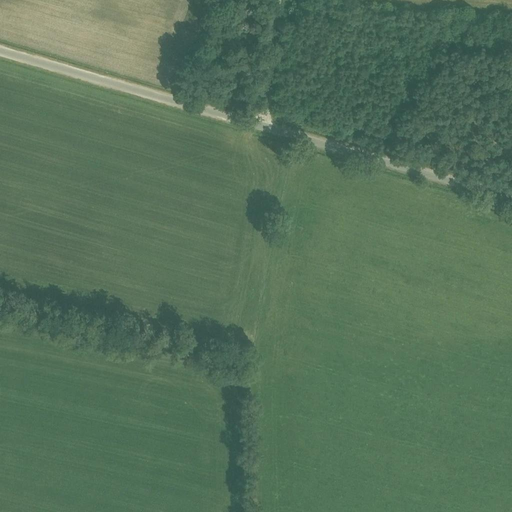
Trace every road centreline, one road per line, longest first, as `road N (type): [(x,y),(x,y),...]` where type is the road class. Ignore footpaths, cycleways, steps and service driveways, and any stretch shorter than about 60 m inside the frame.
road 1 (unclassified): [(266,129),(0,51)]
road 2 (unclassified): [(266,129),(511,206)]
